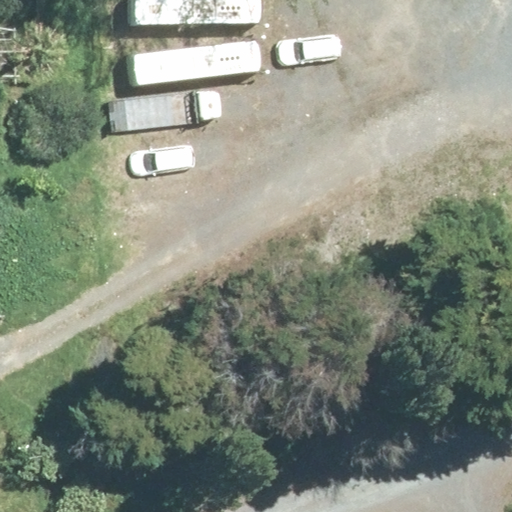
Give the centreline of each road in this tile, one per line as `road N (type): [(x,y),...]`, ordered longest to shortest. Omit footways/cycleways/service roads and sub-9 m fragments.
road 1 (unknown): [(511,114),(476,116),(350,164),(144,309),(0,390)]
road 2 (residential): [(277,511),(511,412)]
